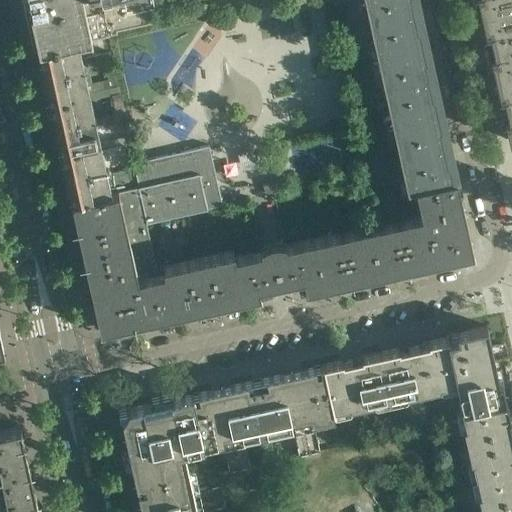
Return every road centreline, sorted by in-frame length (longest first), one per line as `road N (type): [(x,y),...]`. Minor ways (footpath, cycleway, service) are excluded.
road 1 (residential): [(497,267),(480,281),(60,374)]
road 2 (secondary): [(60,374),(0,102)]
road 3 (unclassified): [(443,0),(497,267)]
road 4 (secondary): [(90,511),(60,374)]
